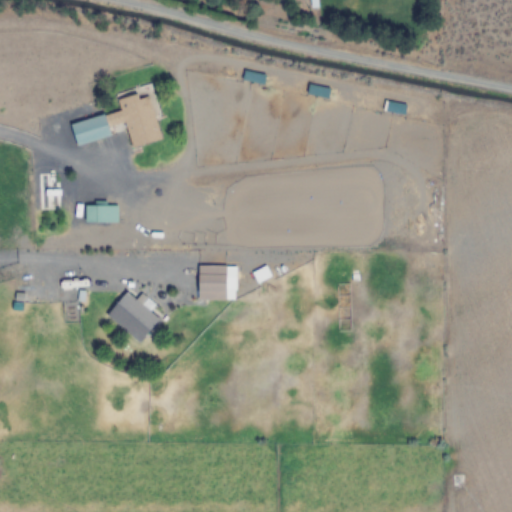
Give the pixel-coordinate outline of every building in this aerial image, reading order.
[(262,74),(242,74),(242,82),(262,82),(262,74)] [(326,98),(327,89),(307,86),(306,96),(326,98)] [(130,148),(162,139),(148,87),(115,96),(130,148)] [(109,138),(104,116),(70,124),(75,146),(109,138)] [(36,173),(36,211),(58,211),(58,173),(36,173)] [(83,222),(115,222),(115,206),(83,206),(83,222)] [(224,266),(197,266),(197,301),(224,301),(224,266)] [(104,317),(138,344),(158,319),(125,291),(104,317)]
